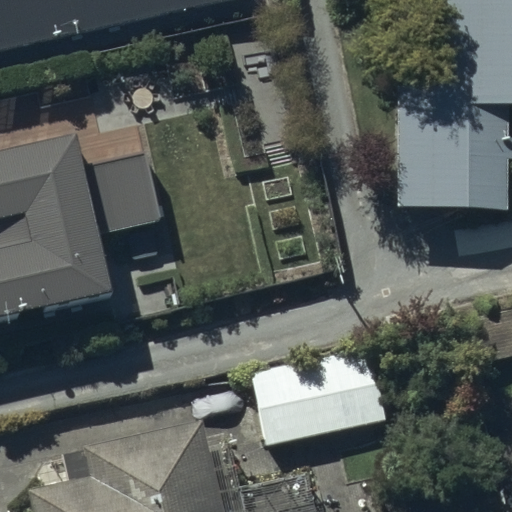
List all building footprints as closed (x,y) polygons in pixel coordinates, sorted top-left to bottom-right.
[(0,0),(0,59),(245,0),(0,0)] [(511,0),(443,0),(443,80),(399,80),(399,201),(508,201),(508,167),(511,167),(511,134),(508,134),(508,98),(511,97),(511,0)] [(72,145),(0,159),(0,322),(109,300),(99,249),(156,237),(142,166),(79,179),(72,145)] [(511,304),(464,317),(475,360),(511,352),(511,304)] [(269,441),(386,416),(370,342),(253,368),(269,441)] [(224,511),(202,416),(61,450),(67,477),(29,487),(35,511),(224,511)]
